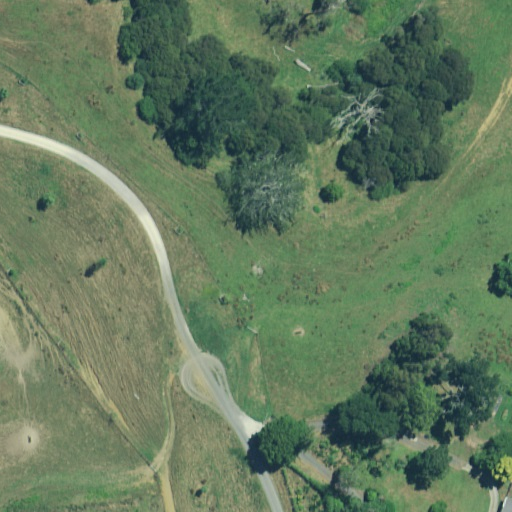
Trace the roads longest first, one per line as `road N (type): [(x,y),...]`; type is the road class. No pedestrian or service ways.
road 1 (track): [(0,127),(75,154),(133,198),(185,351),(287,511)]
road 2 (track): [(171,511),(159,466),(0,242)]
